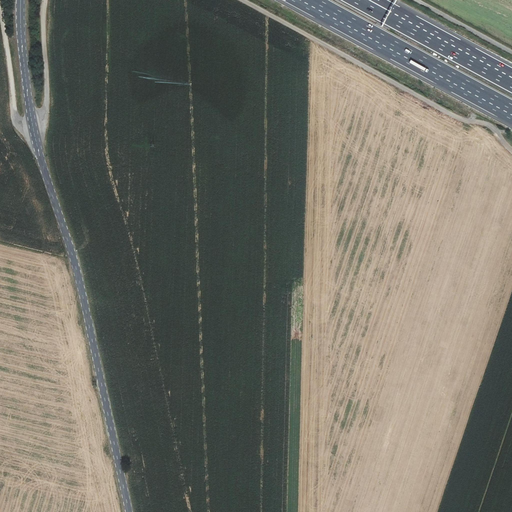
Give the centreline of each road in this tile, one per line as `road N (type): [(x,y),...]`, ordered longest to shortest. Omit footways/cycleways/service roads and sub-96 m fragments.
road 1 (tertiary): [(20,0),(33,128),(73,252),(129,511)]
road 2 (track): [(511,151),(489,125),(452,115),(241,0)]
road 3 (track): [(45,0),(47,101),(33,128),(14,108),(0,8)]
road 4 (motorway): [(305,0),(511,112)]
road 5 (motorway): [(511,80),(387,12)]
